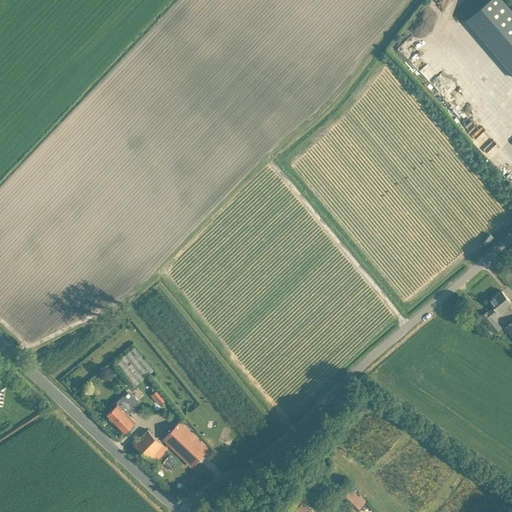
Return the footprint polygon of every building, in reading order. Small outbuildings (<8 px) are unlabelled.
[(511,9),(504,0),(487,0),(466,19),(511,72),(511,9)] [(435,34),(439,39),(447,32),(439,23),(436,26),(439,30),(435,34)] [(432,37),(428,40),(438,50),(441,47),(432,37)] [(451,102),(460,91),(454,86),(445,96),(451,102)] [(511,153),(478,119),(466,130),(479,143),(477,145),(511,180),(511,153)] [(487,311),(481,316),(489,325),(495,320),(492,316),(511,301),(502,290),(489,300),(494,306),(488,311),(487,311)] [(154,369),(134,346),(114,362),(134,386),(154,369)] [(114,407),(106,414),(124,432),(131,425),(136,421),(128,414),(141,401),(128,389),(116,401),(118,403),(114,407)] [(164,390),(156,394),(161,406),(170,403),(164,390)] [(180,421),(163,438),(192,465),(209,448),(180,421)] [(148,429),(134,443),(154,462),(168,448),(148,429)] [(360,494),(358,496),(349,487),(341,495),(357,510),(366,500),(360,494)] [(305,511),(309,508),(301,499),(304,496),(297,490),(287,500),(296,510),(293,511),(305,511)]
